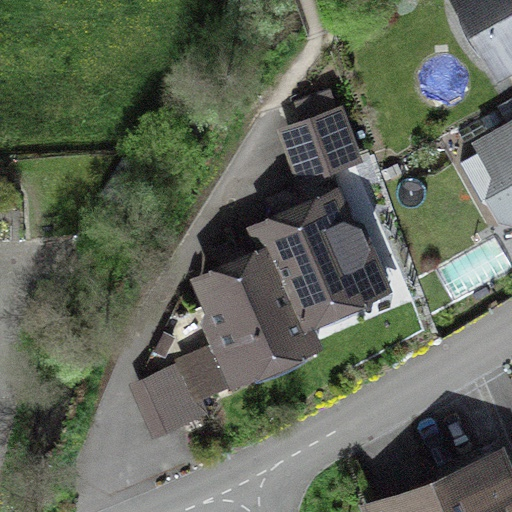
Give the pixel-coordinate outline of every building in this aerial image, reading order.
[(474,26),(499,70),(511,62),(511,0),(473,0),(482,15),(480,23),(474,26)] [(307,121),(281,130),(299,182),(351,164),(327,93),(300,102),(307,121)] [(511,234),(511,120),(463,147),(510,236),(511,234)] [(340,223),(329,198),(293,213),(255,229),(265,252),(266,252),(297,324),(298,324),(370,293),(357,263),(363,248),(355,230),(340,223)] [(308,347),(298,324),(297,324),(266,252),(265,252),(233,266),(198,281),(210,309),(204,324),(212,343),(227,349),(239,377),(308,347)] [(179,364),(129,386),(151,437),(201,415),(179,364)] [(511,511),(511,509),(492,460),(371,510),(372,511),(511,511)]
